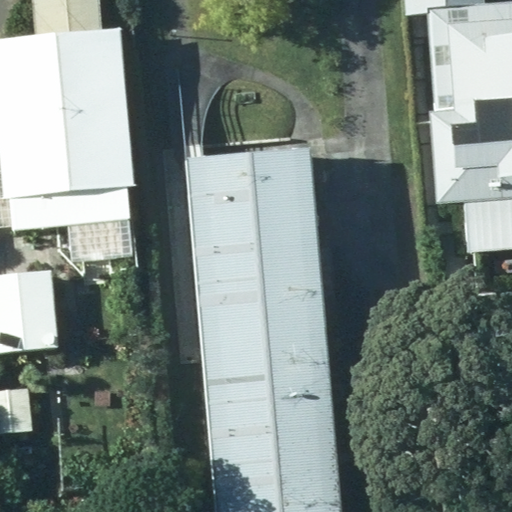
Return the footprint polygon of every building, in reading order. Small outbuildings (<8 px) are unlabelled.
[(0,202),(120,192),(107,33),(94,35),(90,0),(26,0),(29,41),(0,43),(0,202)] [(476,0),(398,0),(400,18),(477,14),(476,0)] [(511,26),(438,29),(441,115),(418,118),(425,212),(511,205),(511,26)] [(300,212),(296,157),(174,167),(178,222),(300,212)] [(305,267),(300,212),(178,222),(183,277),(305,267)] [(309,322),(305,267),(183,277),(187,332),(309,322)] [(0,355),(50,350),(43,275),(0,278),(0,355)] [(314,377),(309,322),(187,332),(192,387),(314,377)] [(318,432),(314,377),(192,387),(196,442),(318,432)] [(30,397),(0,396),(0,445),(30,446),(30,397)] [(323,487),(318,432),(196,442),(201,497),(323,487)] [(324,511),(323,487),(201,497),(201,511),(324,511)]
